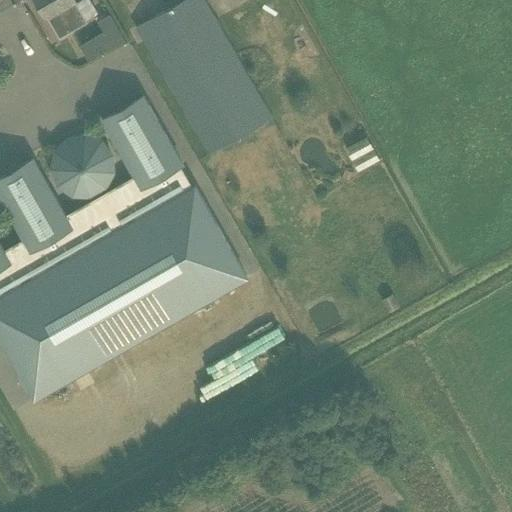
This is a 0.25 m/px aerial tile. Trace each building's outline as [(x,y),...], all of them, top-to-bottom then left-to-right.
[(87,19),(76,0),(37,0),(46,16),(62,7),(74,28),(87,19)] [(269,118),(203,0),(182,0),(137,26),(210,152),(269,118)] [(125,40),(110,14),(109,14),(103,18),(98,21),(104,32),(92,38),(101,54),(113,47),(125,40)] [(0,339),(35,400),(247,277),(194,186),(192,188),(179,165),(181,164),(143,96),(102,120),(135,176),(65,217),(32,160),(0,178),(0,197),(24,240),(4,252),(0,245),(0,339)] [(347,146),(358,168),(379,157),(368,135),(347,146)] [(381,300),(388,312),(399,306),(392,293),(381,300)]
